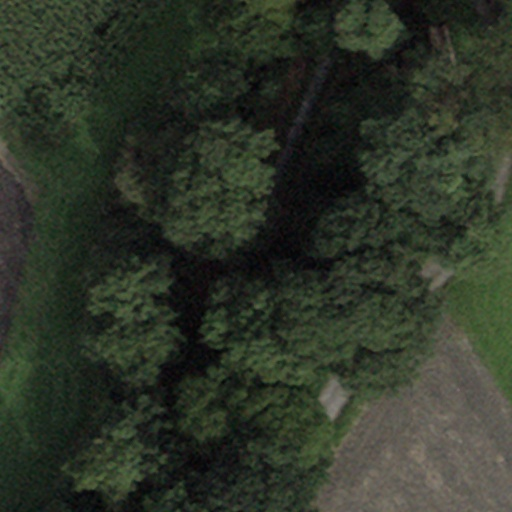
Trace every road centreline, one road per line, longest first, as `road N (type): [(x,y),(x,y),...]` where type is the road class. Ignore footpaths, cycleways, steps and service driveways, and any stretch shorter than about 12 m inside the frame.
road 1 (track): [(265,511),(423,270),(511,161)]
road 2 (track): [(511,141),(458,0)]
